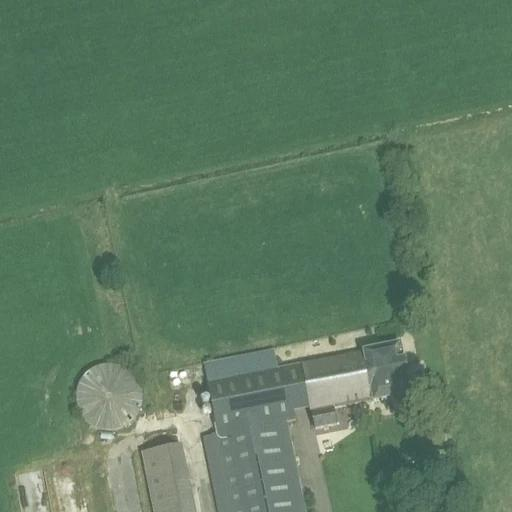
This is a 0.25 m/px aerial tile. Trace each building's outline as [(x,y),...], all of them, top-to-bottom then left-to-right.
[(408,379),(405,362),(403,362),(400,346),(363,353),(373,403),(409,396),(406,380),(408,379)] [(310,409),(315,431),(337,426),(334,412),(373,403),(363,353),(278,370),(273,352),(203,365),(207,384),(216,433),(214,434),(215,436),(203,439),(217,511),(304,511),(287,422),(295,420),(293,413),(310,409)] [(104,432),(112,432),(121,430),(129,426),(135,420),(139,412),(142,403),(142,395),(140,386),(136,379),(130,373),(122,369),(114,366),(105,366),(97,368),(90,373),(83,378),(79,386),(76,394),(76,403),(78,411),(82,418),(88,425),(96,429),(104,432)] [(192,511),(180,448),(142,456),(152,511),(192,511)] [(54,502),(79,500),(76,475),(52,477),(54,502)] [(45,511),(41,489),(16,493),(19,511),(45,511)] [(133,511),(134,495),(112,494),(111,511),(133,511)]
